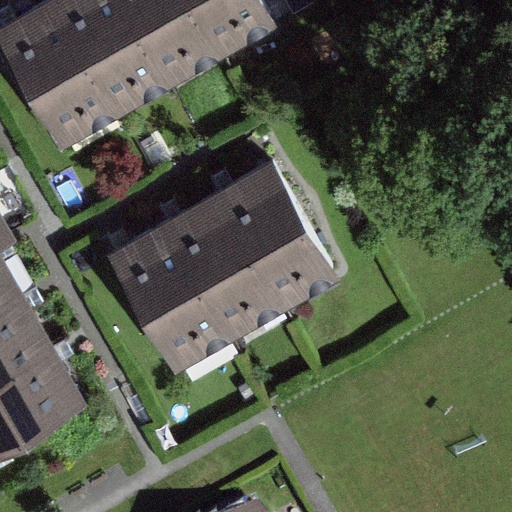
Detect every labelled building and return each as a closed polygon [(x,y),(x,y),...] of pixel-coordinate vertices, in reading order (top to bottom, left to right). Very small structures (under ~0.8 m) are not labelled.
[(0,21),(63,133),(117,102),(59,0),(28,0),(0,16),(0,21)] [(59,0),(117,102),(171,71),(130,0),(59,0)] [(130,0),(171,71),(225,40),(202,0),(130,0)] [(202,0),(225,40),(279,10),(273,0),(202,0)] [(286,294),(338,265),(276,157),(224,187),(286,294)] [(234,324),(286,294),(224,187),(173,216),(234,324)] [(0,233),(14,226),(0,201),(0,233)] [(182,353),(234,324),(173,216),(121,246),(182,353)] [(0,302),(25,289),(0,244),(0,302)] [(0,302),(0,372),(55,342),(25,289),(0,302)] [(0,372),(0,441),(84,394),(55,342),(0,372)]
